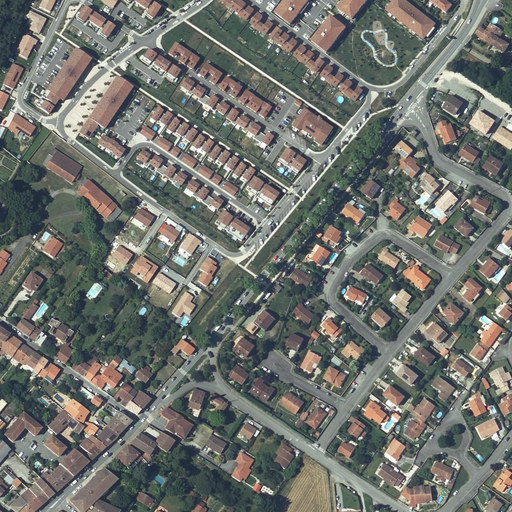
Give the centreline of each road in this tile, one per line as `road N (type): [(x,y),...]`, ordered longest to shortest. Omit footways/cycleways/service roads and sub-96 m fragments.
road 1 (secondary): [(390,122),(209,340)]
road 2 (residential): [(389,353),(333,301),(353,255),(385,233),(451,276)]
road 3 (residential): [(321,161),(367,103),(368,87),(246,0)]
road 4 (residential): [(143,41),(321,161)]
road 5 (residential): [(424,125),(441,162),(495,190),(507,205),(451,276)]
road 6 (residential): [(113,172),(144,140),(268,225)]
road 7 (residential): [(140,421),(0,322)]
road 8 (residential): [(64,0),(19,100),(60,121)]
